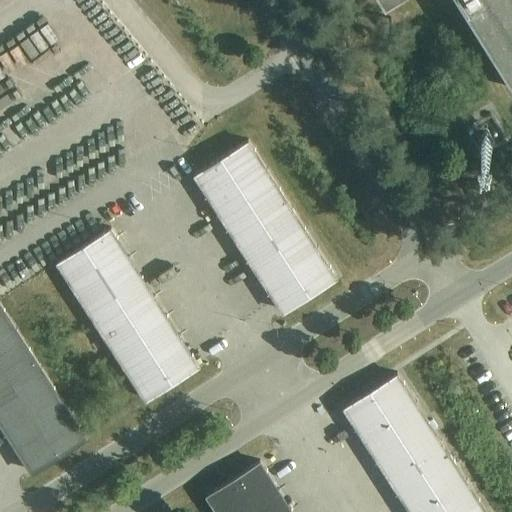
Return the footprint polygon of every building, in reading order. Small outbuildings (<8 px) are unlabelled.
[(461,0),(511,80),(511,0),(384,0),(386,3),(389,0),(461,0)] [(195,173),(283,310),(336,277),(248,139),(247,140),(195,173)] [(199,365),(198,364),(111,227),(58,261),(146,398),(161,388),(199,365)] [(0,419),(32,470),(33,471),(85,437),(0,304),(0,419)] [(480,511),(485,509),(463,475),(464,475),(457,464),(456,465),(397,372),(344,406),(412,511),(480,511)] [(207,494),(218,511),(292,511),(260,460),(207,494)]
